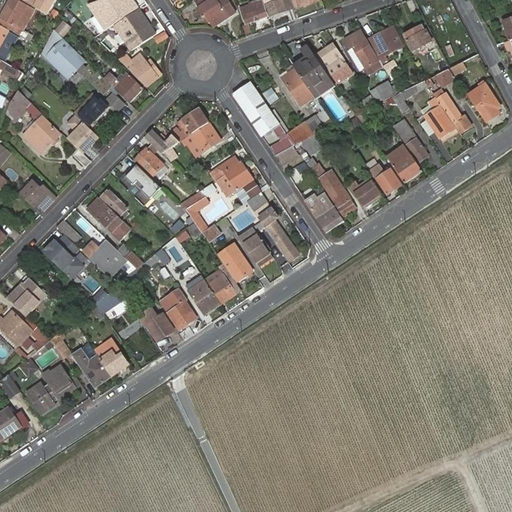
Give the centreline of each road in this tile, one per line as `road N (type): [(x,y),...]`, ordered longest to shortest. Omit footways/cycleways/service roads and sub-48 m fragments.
road 1 (track): [(511,166),(0,504)]
road 2 (tertiary): [(0,480),(331,259)]
road 3 (track): [(341,511),(459,460),(373,255)]
road 4 (residential): [(183,81),(0,271)]
road 5 (tertiary): [(331,259),(511,136)]
road 6 (residential): [(215,87),(331,259)]
road 7 (residential): [(380,0),(224,56)]
road 8 (track): [(240,511),(180,383)]
